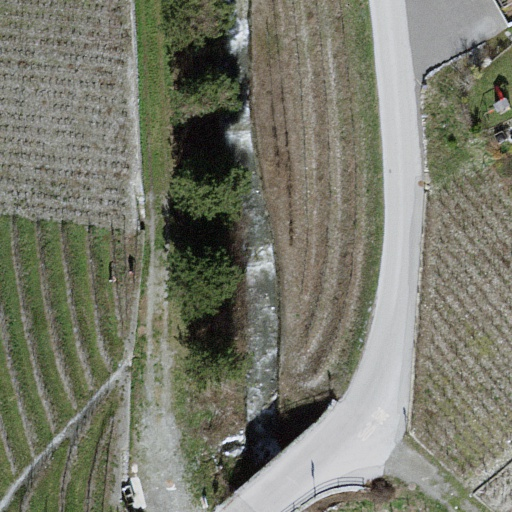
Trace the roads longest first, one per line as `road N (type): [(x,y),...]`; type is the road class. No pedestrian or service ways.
road 1 (residential): [(264,511),(345,442),(381,383),(402,229),(386,0)]
road 2 (track): [(345,442),(412,464),(467,511)]
